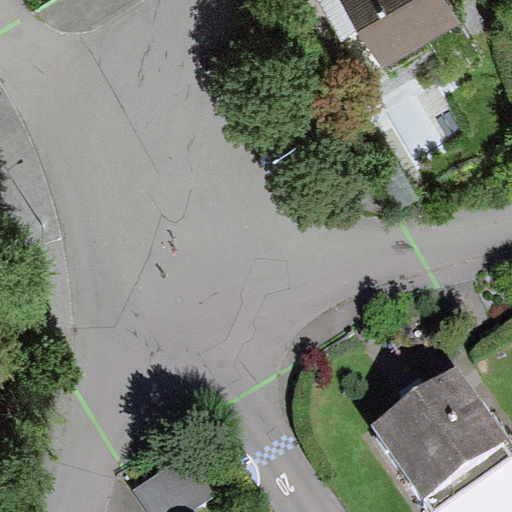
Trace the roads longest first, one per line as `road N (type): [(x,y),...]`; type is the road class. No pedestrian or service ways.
road 1 (residential): [(143,249),(270,266),(511,231)]
road 2 (residential): [(68,511),(143,249)]
road 3 (residential): [(143,249),(0,25)]
road 4 (residential): [(196,0),(143,249)]
road 5 (residential): [(143,249),(278,449)]
